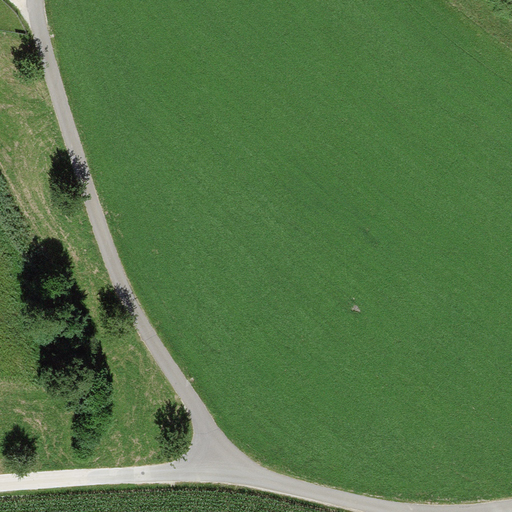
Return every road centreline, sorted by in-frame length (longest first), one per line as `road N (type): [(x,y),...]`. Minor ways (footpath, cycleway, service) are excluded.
road 1 (track): [(235,476),(124,298),(40,50),(37,0)]
road 2 (track): [(235,476),(0,484)]
road 3 (track): [(235,476),(372,511)]
